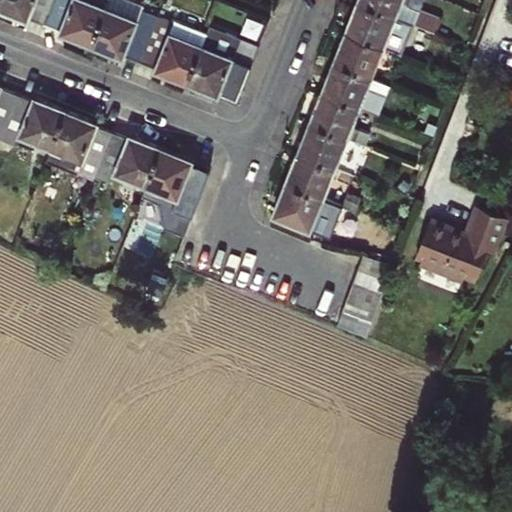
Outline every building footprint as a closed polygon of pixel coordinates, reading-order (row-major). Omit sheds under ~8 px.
[(0,0),(0,6),(32,20),(33,16),(46,21),(54,0),(0,0)] [(94,44),(109,5),(95,0),(54,0),(46,21),(61,28),(60,30),(94,44)] [(141,18),(145,9),(146,6),(130,0),(110,0),(109,5),(141,18)] [(405,53),(417,22),(360,0),(359,0),(348,30),(386,45),(405,53)] [(403,0),(360,0),(417,22),(437,30),(442,18),(403,1),(403,0)] [(109,5),(94,44),(127,57),(128,55),(142,60),(160,15),(145,9),(141,18),(109,5)] [(160,15),(142,60),(157,66),(157,68),(189,81),(209,32),(177,19),(180,12),(164,5),(160,15)] [(211,25),(209,32),(189,81),(221,94),(223,90),(241,98),(262,45),(211,25)] [(374,76),(386,45),(348,30),(336,61),(374,76)] [(362,106),(374,76),(336,61),(324,91),(362,106)] [(0,81),(0,139),(0,140),(19,92),(5,86),(5,84),(0,81)] [(355,124),(362,106),(324,91),(312,121),(350,136),(367,143),(372,131),(355,124)] [(34,98),(19,92),(0,140),(0,168),(10,144),(19,146),(23,135),(54,147),(68,109),(34,96),(34,98)] [(68,109),(54,147),(85,159),(79,174),(95,180),(96,176),(115,130),(100,124),(101,122),(68,109)] [(338,166),(350,136),(312,121),(300,151),(338,166)] [(128,136),(115,130),(96,176),(145,195),(164,147),(130,133),(128,136)] [(164,147),(145,195),(196,215),(214,169),(164,147)] [(326,197),(338,166),(300,151),(288,182),(326,197)] [(326,197),(288,182),(275,214),(313,230),(322,207),(338,213),(334,222),(357,231),(358,228),(363,215),(365,212),(358,209),(344,204),(326,197)] [(349,192),(344,204),(358,209),(363,197),(349,192)] [(510,212),(480,201),(470,229),(434,216),(420,254),(427,256),(425,261),(467,277),(469,272),(480,275),(491,244),(498,246),(510,212)] [(363,215),(358,228),(367,231),(372,219),(363,215)] [(368,254),(365,262),(393,273),(396,265),(368,254)] [(365,262),(362,270),(390,280),(393,273),(365,262)] [(362,270),(356,284),(384,295),(390,280),(362,270)] [(356,284),(351,298),(379,308),(384,295),(356,284)] [(351,298),(345,312),(374,323),(379,308),(351,298)] [(374,323),(345,312),(340,326),(368,337),(374,323)]
